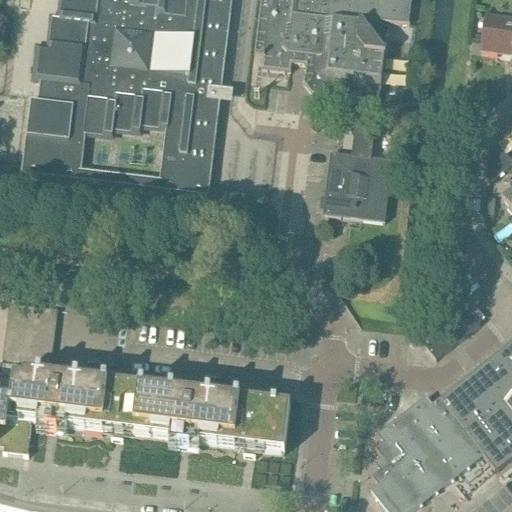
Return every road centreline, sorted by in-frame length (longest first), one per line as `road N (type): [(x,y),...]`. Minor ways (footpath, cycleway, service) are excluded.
road 1 (residential): [(328,376),(285,380),(67,353)]
road 2 (residential): [(511,309),(461,235),(473,143),(511,117)]
road 3 (residential): [(328,376),(440,379),(511,323)]
road 4 (residential): [(241,93),(243,120),(256,131),(294,137),(283,249)]
road 5 (residential): [(328,376),(333,330),(283,249)]
road 6 (residential): [(308,511),(328,376)]
